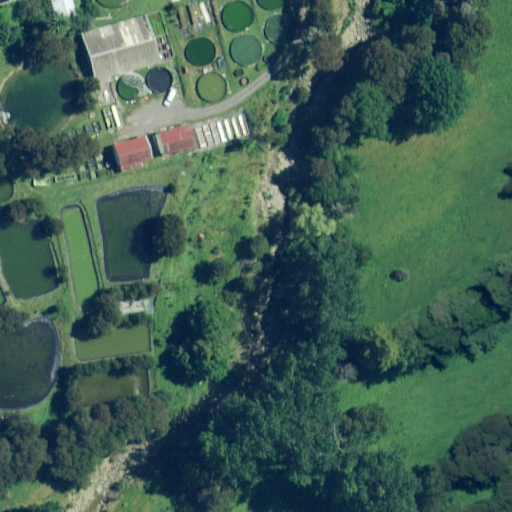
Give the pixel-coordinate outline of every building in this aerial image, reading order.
[(75,16),(71,0),(49,0),(55,22),(75,16)] [(207,21),(203,4),(190,8),(194,24),(207,21)] [(187,8),(178,10),(183,28),(191,26),(187,8)] [(83,33),(97,80),(161,61),(147,15),(83,33)] [(250,134),(244,115),(195,129),(200,148),(250,134)] [(189,125),(156,135),(162,155),(195,145),(189,125)] [(121,167),(152,158),(146,136),(114,144),(121,167)]
